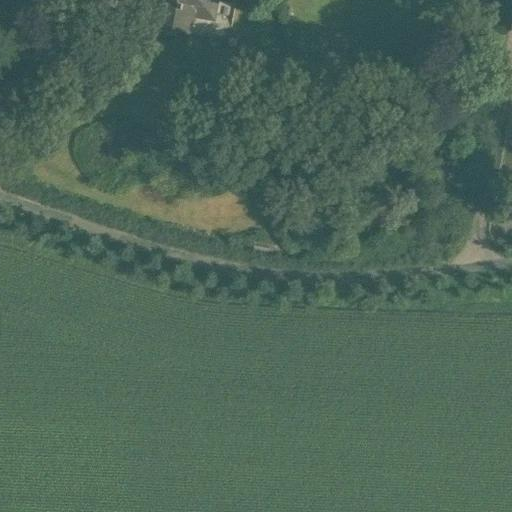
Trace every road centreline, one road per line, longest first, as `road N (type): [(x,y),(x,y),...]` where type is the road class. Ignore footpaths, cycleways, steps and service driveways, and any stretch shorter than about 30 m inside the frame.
road 1 (unclassified): [(0,198),(244,270),(326,277),(475,264)]
road 2 (unclassified): [(475,264),(511,48)]
